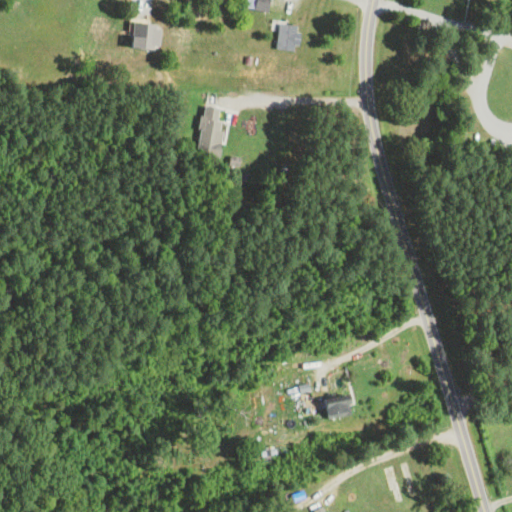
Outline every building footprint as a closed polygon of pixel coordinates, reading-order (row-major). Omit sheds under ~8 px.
[(265,0),(243,0),(242,7),(265,10),(265,0)] [(273,50),(293,50),(293,24),(273,24),(273,50)] [(192,153),(213,156),(220,109),(200,105),(192,153)] [(318,401),(323,421),(348,414),(342,395),(318,401)] [(413,496),(404,459),(380,465),(389,502),(413,496)]
